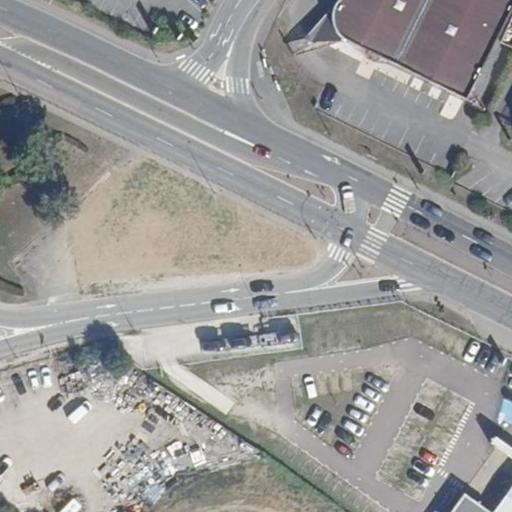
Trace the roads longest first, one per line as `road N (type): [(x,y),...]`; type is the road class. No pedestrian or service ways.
road 1 (primary): [(0,67),(345,235)]
road 2 (secondary): [(292,149),(252,154),(40,56),(0,52)]
road 3 (primary): [(53,325),(306,293)]
road 4 (primary): [(511,262),(344,177)]
road 5 (primary): [(168,85),(0,3)]
road 6 (primary): [(306,293),(440,281)]
road 7 (residential): [(271,137),(240,97),(240,25)]
